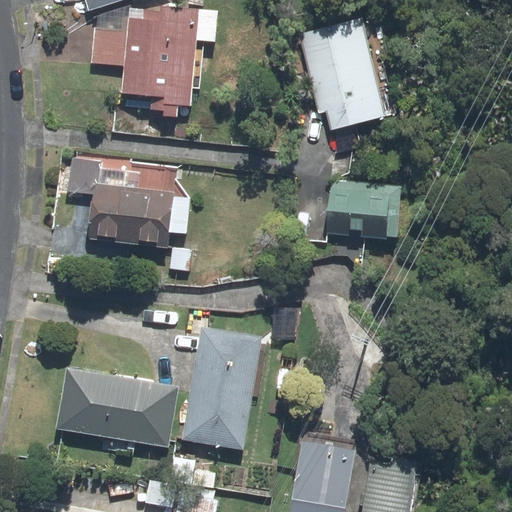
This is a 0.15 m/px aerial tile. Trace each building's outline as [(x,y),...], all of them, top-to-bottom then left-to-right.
[(190,103),(199,12),(137,6),(128,97),(190,103)] [(361,17),(307,32),(334,123),(388,107),(361,17)] [(101,160),(75,157),(71,192),(97,194),(98,181),(140,185),(141,170),(100,165),(101,160)] [(176,195),(101,187),(96,234),(171,242),(176,195)] [(392,193),(335,188),(331,232),(388,237),(392,193)] [(193,252),(177,250),(176,268),(191,269),(193,252)] [(260,341),(208,332),(191,432),(243,441),(260,341)] [(177,389),(72,371),(63,424),(168,441),(177,389)] [(346,511),(356,452),(306,443),(294,511),(346,511)] [(410,511),(418,471),(372,463),(364,511),(410,511)] [(214,511),(216,504),(186,499),(183,511),(214,511)]
